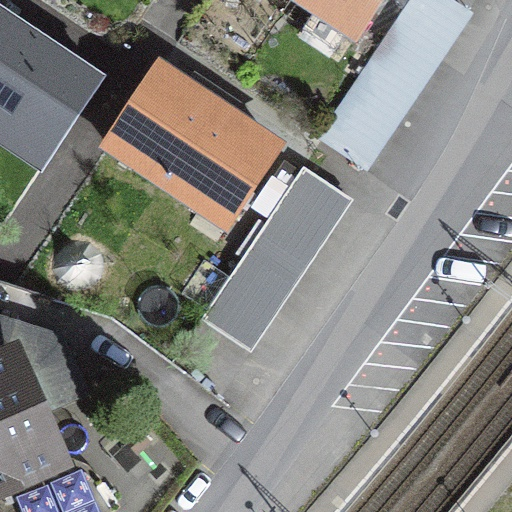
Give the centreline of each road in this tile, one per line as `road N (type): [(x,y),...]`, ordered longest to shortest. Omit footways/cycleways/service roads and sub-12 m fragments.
road 1 (residential): [(511,41),(387,249),(201,511)]
road 2 (residential): [(4,265),(181,0)]
